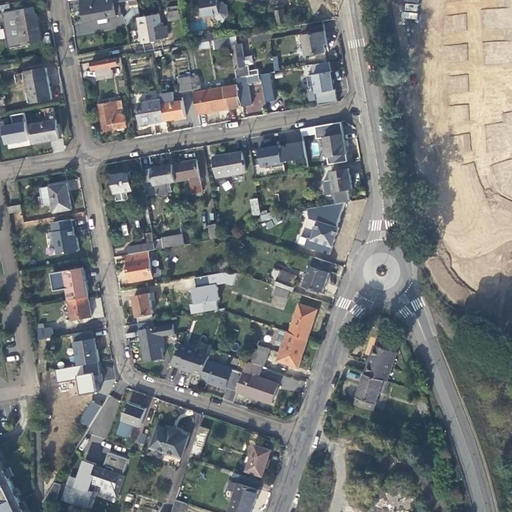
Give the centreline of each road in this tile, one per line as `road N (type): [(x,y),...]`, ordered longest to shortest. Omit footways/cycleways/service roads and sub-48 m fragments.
road 1 (residential): [(304,435),(126,374),(87,156)]
road 2 (residential): [(366,104),(87,156)]
road 3 (secondary): [(395,284),(424,336),(486,511)]
road 4 (residential): [(0,216),(31,389),(0,394)]
road 5 (residential): [(304,435),(341,322),(366,284)]
road 6 (residential): [(511,229),(481,165),(474,74)]
road 7 (residential): [(87,156),(58,0)]
road 8 (secondary): [(366,104),(383,250)]
